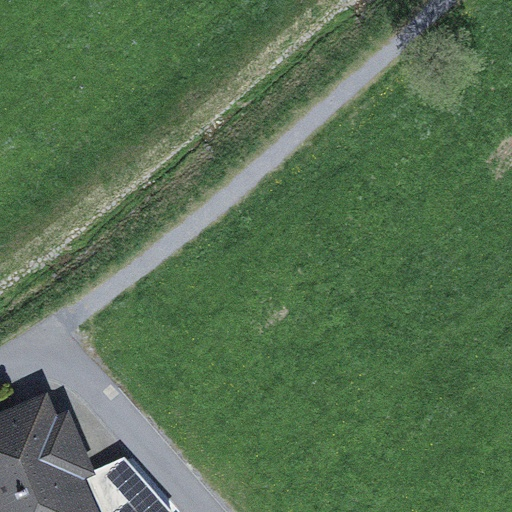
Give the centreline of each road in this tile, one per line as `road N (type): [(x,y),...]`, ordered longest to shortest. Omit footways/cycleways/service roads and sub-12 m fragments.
road 1 (track): [(441,0),(204,216),(46,338)]
road 2 (residential): [(200,511),(46,338),(0,364)]
